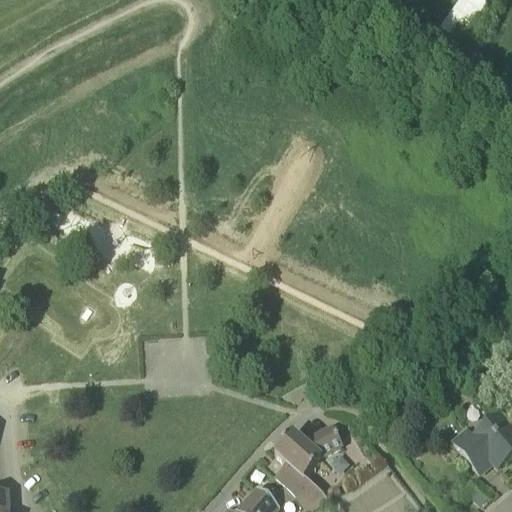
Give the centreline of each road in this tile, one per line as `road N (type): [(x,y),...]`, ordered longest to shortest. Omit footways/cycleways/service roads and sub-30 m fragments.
road 1 (track): [(156,0),(0,82)]
road 2 (track): [(66,101),(177,45),(193,21),(184,0)]
road 3 (residential): [(211,511),(296,415)]
